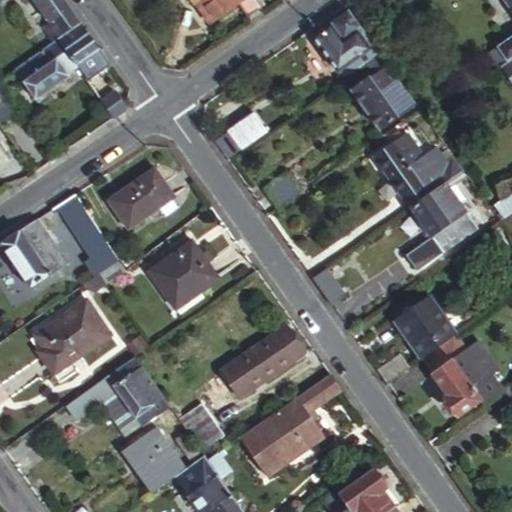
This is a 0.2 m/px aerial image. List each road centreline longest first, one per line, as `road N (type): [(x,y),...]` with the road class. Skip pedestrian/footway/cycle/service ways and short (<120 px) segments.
road 1 (residential): [(452,511),(166,108)]
road 2 (residential): [(0,223),(166,108)]
road 3 (residential): [(166,108),(317,0)]
road 4 (residential): [(166,108),(89,0)]
